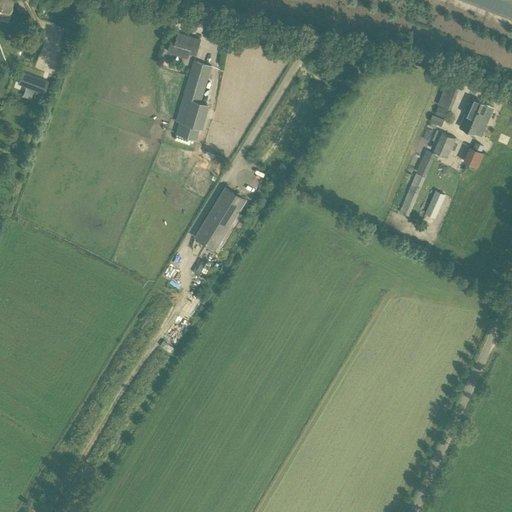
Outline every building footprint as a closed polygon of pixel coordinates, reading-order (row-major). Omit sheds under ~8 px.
[(0,0),(0,18),(6,21),(11,0),(0,0)] [(511,0),(462,0),(511,19),(511,0)] [(200,38),(177,32),(175,39),(172,38),(168,50),(187,56),(189,52),(195,54),(200,38)] [(201,101),(211,65),(194,59),(176,120),(179,121),(175,133),(196,139),(207,103),(201,101)] [(30,74),(25,85),(43,92),(47,81),(30,74)] [(489,104),(472,97),(460,126),(481,135),(494,107),(489,105),(489,104)] [(444,117),(447,109),(438,105),(435,113),(444,117)] [(441,125),(444,118),(433,114),(430,120),(441,125)] [(448,155),(456,137),(437,128),(433,138),(435,140),(432,148),(448,155)] [(426,175),(436,153),(427,149),(417,171),(426,175)] [(416,172),(400,211),(409,215),(426,176),(416,172)] [(215,249),(245,200),(224,187),(194,237),(215,249)] [(435,216),(445,194),(436,190),(426,212),(435,216)]
